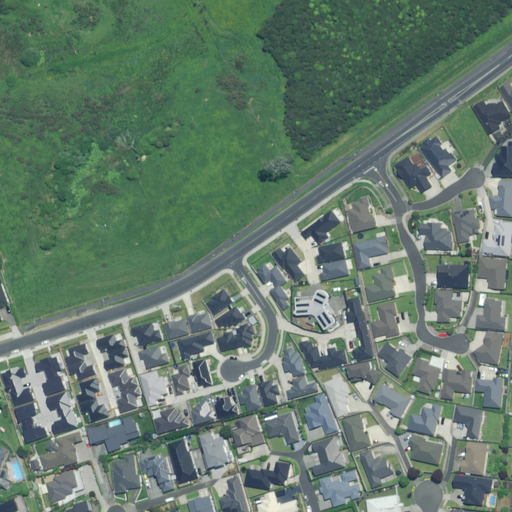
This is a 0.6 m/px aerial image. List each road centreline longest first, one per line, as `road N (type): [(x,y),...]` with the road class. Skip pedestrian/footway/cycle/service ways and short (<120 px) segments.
road 1 (residential): [(0,350),(174,292),(231,256)]
road 2 (residential): [(368,159),(511,54)]
road 3 (residential): [(398,207),(420,275),(421,329),(460,346)]
road 4 (residential): [(231,256),(368,159)]
road 5 (residential): [(231,370),(262,359),(273,331),(231,256)]
